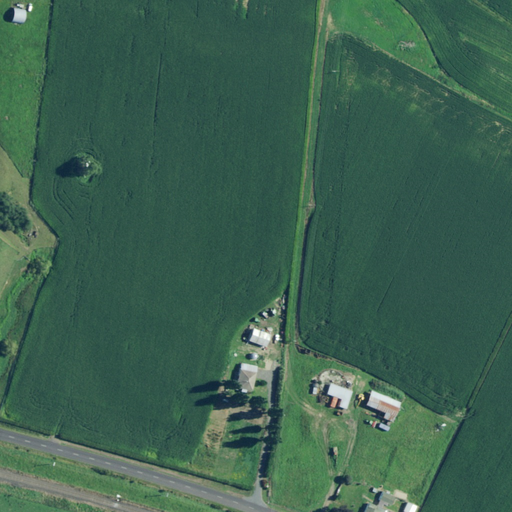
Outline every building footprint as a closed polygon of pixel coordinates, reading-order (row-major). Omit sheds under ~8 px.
[(24,9),(13,8),(11,23),(22,24),(24,9)] [(271,335),(254,328),(249,341),(266,347),(271,335)] [(257,366),(241,363),(236,388),(241,389),(241,392),(246,393),(247,390),(252,391),(257,366)] [(352,391),(330,384),(327,394),(328,394),(325,404),(334,408),(337,398),(341,399),(338,406),(345,409),(352,391)] [(393,418),(400,402),(371,391),(365,405),(380,411),(378,416),(381,417),(377,427),(388,431),(392,422),(393,418)] [(394,497),(383,492),(379,500),(390,505),(394,497)] [(414,511),(417,506),(408,502),(403,511),(414,511)] [(382,511),(383,511),(369,503),(364,511),(382,511)]
